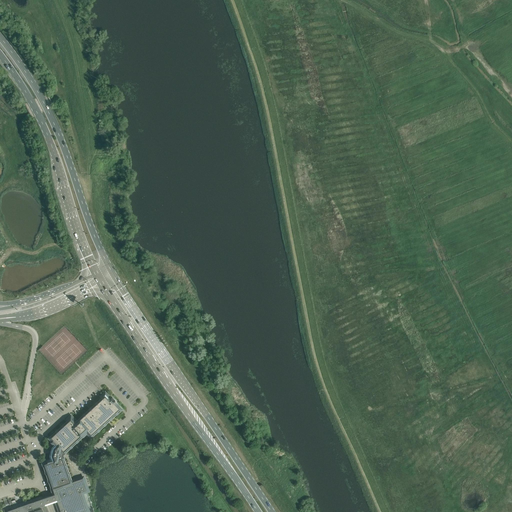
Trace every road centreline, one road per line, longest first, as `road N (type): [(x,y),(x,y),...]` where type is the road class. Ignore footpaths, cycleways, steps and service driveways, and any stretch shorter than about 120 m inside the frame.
road 1 (primary): [(271,511),(111,271)]
road 2 (primary): [(101,282),(258,511)]
road 3 (primary): [(111,271),(44,103),(0,36)]
road 4 (primary): [(0,54),(41,120),(95,273)]
